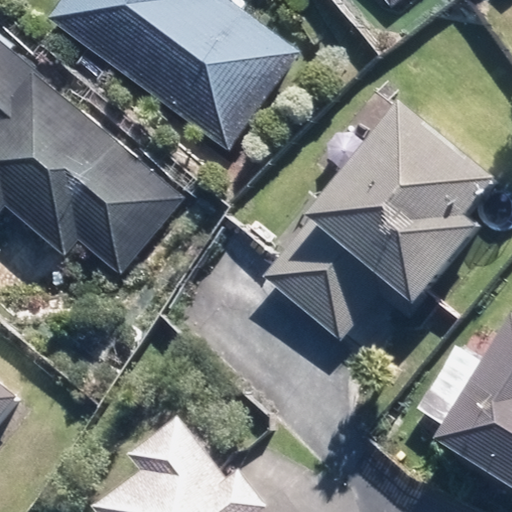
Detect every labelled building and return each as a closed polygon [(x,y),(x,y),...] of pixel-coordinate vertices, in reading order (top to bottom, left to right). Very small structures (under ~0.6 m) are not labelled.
[(70,0),(55,21),(237,151),(309,51),(237,0),(70,0)] [(194,197),(0,35),(0,223),(13,209),(71,257),(85,241),(128,276),(194,197)] [(510,180),(415,102),(271,277),(349,341),(390,293),(418,316),(492,227),(479,217),(510,180)] [(511,339),(496,364),(464,344),(423,409),(453,428),(447,439),(511,479),(511,339)] [(0,428),(26,398),(0,376),(0,428)] [(273,511),(278,508),(247,468),(234,478),(186,415),(135,454),(149,471),(100,508),(103,511),(273,511)]
